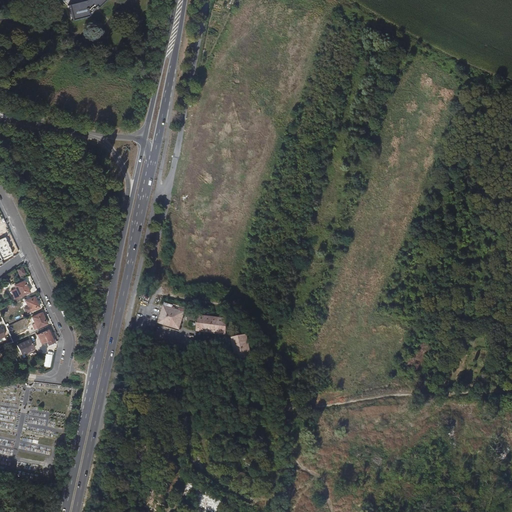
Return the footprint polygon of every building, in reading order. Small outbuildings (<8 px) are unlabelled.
[(59,0),(66,7),(69,23),(87,17),(106,0),(86,0),(87,1),(76,4),(73,0),(59,0)] [(12,255),(18,252),(11,235),(4,238),(12,255)] [(12,255),(4,238),(0,239),(0,258),(1,260),(12,255)] [(14,300),(29,293),(24,282),(14,286),(16,289),(11,292),(14,300)] [(30,312),(39,308),(34,297),(25,302),(30,312)] [(185,308),(164,302),(157,323),(179,330),(185,308)] [(47,325),(41,313),(31,317),(37,329),(47,325)] [(227,317),(197,315),(196,332),(225,335),(227,317)] [(46,342),(47,341),(51,339),(47,331),(37,336),(41,344),(46,342)] [(250,335),(230,338),(234,368),(254,365),(250,335)] [(22,354),(33,350),(29,342),(18,346),(22,354)] [(6,361),(12,358),(8,348),(2,351),(6,361)] [(249,469),(247,462),(239,464),(242,471),(249,469)] [(248,475),(238,472),(234,481),(245,485),(248,475)]
